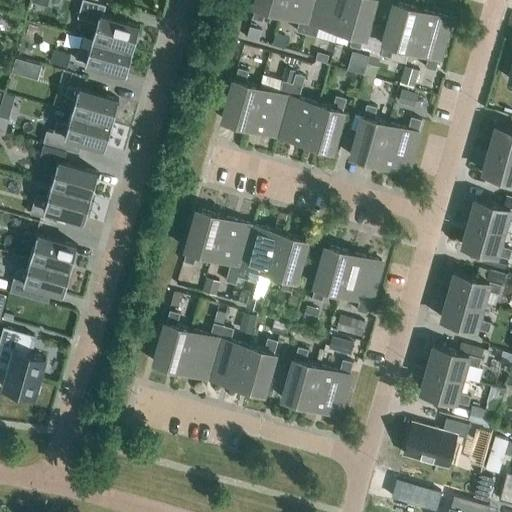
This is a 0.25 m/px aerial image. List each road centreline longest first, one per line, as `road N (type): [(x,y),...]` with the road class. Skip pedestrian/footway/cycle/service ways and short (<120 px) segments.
road 1 (residential): [(186,0),(48,481)]
road 2 (residential): [(365,459),(435,218)]
road 3 (residential): [(435,218),(217,156)]
road 4 (residential): [(435,218),(497,0)]
road 5 (residential): [(365,459),(150,398)]
